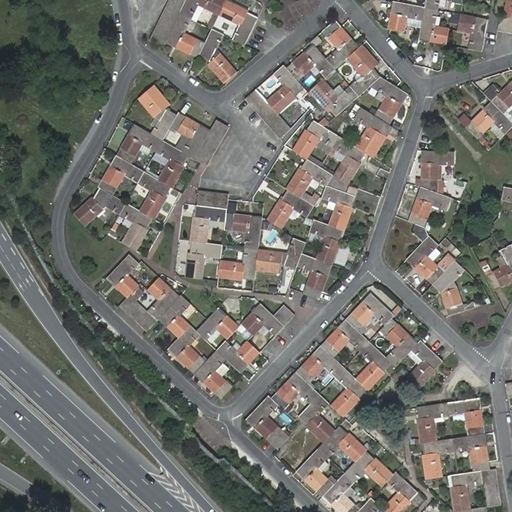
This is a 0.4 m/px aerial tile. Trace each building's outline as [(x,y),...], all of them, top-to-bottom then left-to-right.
[(183,6),(170,0),(169,0),(166,6),(180,13),(183,6)] [(218,18),(227,0),(226,0),(186,0),(183,6),(180,13),(191,18),(196,7),(218,18)] [(233,39),(245,45),(258,18),(247,12),(248,10),(227,0),(218,18),(238,28),(233,39)] [(424,0),(423,7),(437,10),(438,0),(424,0)] [(511,0),(505,0),(503,16),(507,17),(511,17),(511,0)] [(393,1),(387,29),(403,32),(406,18),(421,20),(423,7),(393,1)] [(180,13),(166,6),(163,13),(176,19),(180,13)] [(423,7),(421,20),(417,39),(446,45),(449,29),(434,26),(437,10),(423,7)] [(176,19),(163,13),(160,19),(173,26),(176,19)] [(165,41),(198,58),(205,42),(184,32),(191,18),(180,13),(176,19),(173,26),(170,32),(166,39),(165,41)] [(470,34),(468,49),(481,51),(487,19),(459,14),(456,30),(470,34)] [(503,16),(500,16),(497,31),(504,32),(507,17),(503,16)] [(173,26),(160,19),(156,26),(170,32),(173,26)] [(359,47),(335,20),(322,31),(338,49),(327,60),(334,69),(349,56),(359,47)] [(170,32),(156,26),(153,33),(166,39),(170,32)] [(207,64),(224,83),(237,72),(215,48),(223,34),(212,29),(205,42),(198,58),(208,63),(207,64)] [(150,39),(163,46),(165,41),(166,39),(153,33),(150,39)] [(334,69),(327,60),(314,44),(286,68),(297,81),(315,65),(326,77),(334,69)] [(369,86),(380,77),(372,69),(378,63),(362,45),(359,47),(349,56),(365,74),(350,88),(358,97),(369,86)] [(286,68),(284,64),(274,73),(284,85),(266,100),(271,106),(276,112),(278,114),(295,99),(294,97),(304,89),(297,81),(286,68)] [(388,125),(407,94),(380,77),(369,86),(386,96),(374,116),(388,125)] [(323,79),(310,91),(326,109),(327,108),(335,117),(351,102),(358,97),(350,88),(339,97),(323,79)] [(511,79),(490,102),(502,115),(511,104),(511,79)] [(138,98),(142,103),(158,124),(151,134),(162,141),(170,126),(178,113),(167,107),(171,105),(154,85),(140,96),(138,98)] [(261,95),(256,89),(245,98),(250,104),(261,95)] [(255,110),(266,100),(261,95),(250,104),(255,110)] [(271,106),(266,100),(255,110),(260,115),(271,106)] [(511,124),(502,115),(490,102),(465,128),(477,140),(492,125),(503,135),(511,126),(511,124)] [(260,115),(265,121),(276,112),(271,106),(260,115)] [(366,154),(373,158),(393,127),(388,125),(374,116),(360,108),(354,119),(371,129),(358,149),(366,154)] [(204,127),(179,112),(178,113),(170,126),(194,139),(185,154),(189,157),(193,159),(197,152),(201,146),(205,139),(208,132),(209,132),(203,128),(204,127)] [(265,121),(269,127),(281,118),(278,114),(276,112),(265,121)] [(269,127),(274,133),(286,123),(281,118),(269,127)] [(304,130),(291,151),(305,160),(318,139),(331,148),(338,137),(311,120),(305,130),(304,130)] [(229,127),(220,122),(216,128),(226,134),(229,127)] [(286,123),(274,133),(280,139),(291,130),(286,123)] [(151,134),(146,131),(137,126),(131,135),(130,135),(117,156),(118,157),(132,165),(145,144),(148,146),(156,151),(162,141),(151,134)] [(511,126),(503,135),(507,139),(511,133),(511,126)] [(226,134),(216,128),(212,133),(209,132),(208,132),(222,140),(226,134)] [(218,147),(222,140),(208,132),(205,139),(218,147)] [(334,177),(348,186),(360,166),(359,165),(366,154),(358,149),(338,137),(331,148),(346,157),(334,177)] [(214,154),(218,147),(205,139),(201,146),(214,154)] [(171,188),(172,189),(185,167),(184,167),(189,157),(185,154),(162,141),(156,151),(170,158),(157,180),(171,188)] [(197,152),(210,160),(214,154),(201,146),(197,152)] [(454,151),(421,151),(420,186),(437,193),(438,164),(454,165),(454,151)] [(193,159),(200,163),(207,167),(210,160),(197,152),(193,159)] [(111,165),(98,188),(99,188),(113,197),(125,175),(138,182),(144,172),(132,165),(118,157),(112,166),(111,165)] [(326,186),(334,177),(319,168),(305,160),(300,169),(299,168),(286,188),(287,189),(301,197),(313,178),(326,186)] [(154,221),(159,213),(167,199),(166,198),(171,188),(157,180),(153,177),(144,172),(138,182),(151,189),(138,212),(153,220),(154,221)] [(312,220),(342,231),(344,228),(346,229),(353,209),(351,208),(355,196),(345,193),(348,186),(334,177),(326,186),(325,188),(322,197),(339,203),(331,224),(313,218),(312,220)] [(437,193),(420,186),(408,222),(415,225),(424,228),(432,205),(448,210),(451,198),(437,193)] [(511,189),(504,187),(502,201),(511,202),(511,189)] [(92,197),(73,214),(85,228),(108,207),(120,214),(126,204),(113,197),(99,188),(93,197),(92,197)] [(295,208),(308,216),(315,205),(301,197),(287,189),(281,199),(280,199),(267,220),(282,229),(295,208)] [(204,206),(206,191),(199,191),(197,205),(204,206)] [(212,207),(214,193),(206,191),(204,206),(212,207)] [(220,208),(221,194),(214,193),(212,207),(220,208)] [(227,209),(229,199),(229,194),(221,194),(220,208),(227,209)] [(121,242),(136,252),(149,231),(148,230),(153,220),(138,212),(126,204),(120,214),(133,221),(121,242)] [(227,212),(227,209),(220,208),(212,207),(204,206),(197,205),(195,216),(194,216),(190,241),(191,241),(207,243),(211,220),(225,222),(227,212)] [(246,248),(258,250),(262,217),(227,212),(225,222),(225,229),(248,232),(246,248)] [(300,254),(332,266),(341,241),(339,240),(342,231),(312,220),(309,230),(327,236),(319,259),(301,253),(300,254)] [(415,225),(411,234),(415,235),(422,242),(429,235),(423,230),(424,228),(415,225)] [(422,242),(407,259),(434,285),(446,272),(428,256),(439,244),(429,235),(422,242)] [(291,239),(304,244),(305,240),(293,236),(291,239)] [(281,264),(295,268),(296,265),(300,254),(301,253),(304,244),(291,239),(286,253),(258,250),(255,271),(280,274),(281,264)] [(188,254),(185,277),(203,280),(206,256),(221,258),(222,245),(207,243),(191,241),(190,254),(188,254)] [(486,277),(493,292),(511,281),(511,248),(510,245),(499,251),(506,266),(486,277)] [(220,261),(218,278),(243,281),(243,279),(254,281),(255,271),(258,250),(246,248),(245,263),(220,261)] [(305,294),(319,299),(332,266),(300,254),(296,265),(314,271),(305,294)] [(127,255),(106,278),(127,298),(130,295),(138,286),(126,274),(136,263),(127,255)] [(446,272),(434,285),(443,292),(450,316),(467,311),(459,287),(455,283),(465,271),(456,262),(446,272)] [(409,277),(416,286),(423,282),(416,272),(409,277)] [(176,301),(171,297),(155,281),(144,292),(156,303),(148,312),(151,315),(157,320),(158,320),(173,304),(176,301)] [(506,291),(499,293),(504,306),(510,304),(506,291)] [(393,319),(395,316),(371,294),(346,319),(359,331),(375,315),(386,326),(393,319)] [(127,298),(119,306),(125,311),(135,300),(130,295),(127,298)] [(179,316),(190,304),(181,295),(176,301),(173,304),(158,320),(178,338),(189,326),(179,316)] [(130,316),(140,305),(135,300),(125,311),(130,316)] [(263,324),(276,335),(285,326),(274,316),(261,303),(240,325),(240,326),(251,336),(263,324)] [(136,321),(146,310),(140,305),(130,316),(136,321)] [(279,311),(290,321),(295,316),(284,306),(279,311)] [(238,326),(218,307),(207,320),(195,332),(198,335),(206,342),(217,330),(227,339),(238,326)] [(136,321),(141,326),(151,315),(148,312),(146,310),(136,321)] [(274,316),(285,326),(290,321),(279,311),(274,316)] [(141,326),(147,331),(157,320),(151,315),(141,326)] [(359,331),(346,319),(320,346),(333,358),(350,341),(362,352),(370,343),(359,331)] [(393,364),(397,367),(412,349),(419,343),(393,319),(386,326),(381,331),(398,347),(387,358),(393,364)] [(189,326),(178,338),(166,349),(182,364),(193,374),(204,362),(187,347),(198,335),(195,332),(189,326)] [(444,362),(421,340),(419,343),(412,349),(423,360),(407,377),(421,390),(437,372),(435,371),(444,362)] [(239,373),(260,352),(247,341),(236,352),(224,341),(215,351),(224,359),(239,373)] [(367,391),(368,392),(385,374),(384,373),(393,364),(387,358),(370,343),(362,352),(373,362),(355,380),(367,391)] [(333,358),(320,346),(295,372),(308,384),(325,367),(337,378),(345,370),(333,358)] [(204,362),(193,374),(221,400),(232,388),(213,371),(224,359),(215,351),(204,362)] [(345,370),(337,378),(348,388),(330,406),(343,418),(360,400),(359,399),(367,391),(355,380),(345,370)] [(295,372),(270,399),(278,405),(287,414),(292,408),(289,405),(299,394),(311,405),(320,396),(308,384),(295,372)] [(320,396),(311,405),(298,418),(306,425),(305,427),(323,444),(335,431),(317,414),(327,403),(320,396)] [(270,399),(268,397),(246,420),(272,445),(284,433),(267,417),(278,405),(270,399)] [(469,436),(486,434),(481,398),(448,403),(450,415),(466,413),(469,436)] [(450,415),(448,403),(418,407),(420,419),(417,420),(421,444),(424,443),(425,443),(438,441),(434,417),(450,415)] [(367,453),(368,451),(350,434),(349,435),(339,427),(335,431),(323,444),(319,448),(328,457),(338,447),(356,464),(367,453)] [(284,433),(272,445),(277,449),(288,437),(284,433)] [(481,472),(492,470),(486,434),(469,436),(453,439),(456,452),(472,450),(475,473),(481,472)] [(423,456),(426,480),(444,477),(440,454),(456,452),(453,439),(438,441),(425,443),(424,443),(426,455),(423,456)] [(319,448),(297,471),(307,480),(305,481),(323,498),(325,497),(335,486),(317,468),(328,457),(319,448)] [(387,482),(393,476),(376,458),(374,460),(367,453),(356,464),(347,474),(355,482),(365,472),(382,488),(387,482)] [(482,479),(497,476),(496,469),(492,470),(481,472),(482,479)] [(454,511),(474,508),(470,486),(483,485),(482,479),(481,472),(475,473),(450,476),(452,489),(451,489),(454,511)] [(411,502),(418,494),(396,473),(393,476),(387,482),(397,492),(382,508),(385,511),(403,511),(412,503),(411,502)] [(331,506),(337,511),(358,511),(361,510),(344,494),(355,482),(347,474),(335,486),(325,497),(332,504),(331,506)] [(484,486),(498,483),(497,477),(497,476),(482,479),(483,485),(484,486)] [(485,493),(499,490),(498,483),(484,486),(485,493)] [(485,500),(501,497),(499,490),(485,493),(485,500)] [(499,506),(500,501),(501,497),(485,500),(486,507),(499,506)] [(376,511),(381,507),(372,499),(361,510),(358,511),(376,511)]
